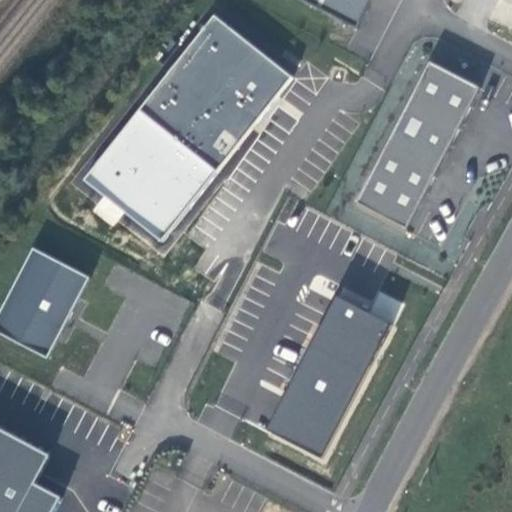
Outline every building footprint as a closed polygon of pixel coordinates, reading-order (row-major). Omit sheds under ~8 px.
[(305,0),(352,27),(368,0),(305,0)] [(292,80),(213,19),(139,115),(217,176),(292,80)] [(430,64),(356,204),(407,231),(480,89),(430,64)] [(0,335),(52,355),(84,272),(26,250),(0,318),(0,335)] [(369,312),(329,295),(268,433),(325,458),(395,300),(378,292),(369,312)] [(33,483),(48,453),(0,428),(0,511),(51,511),(60,497),(33,483)]
